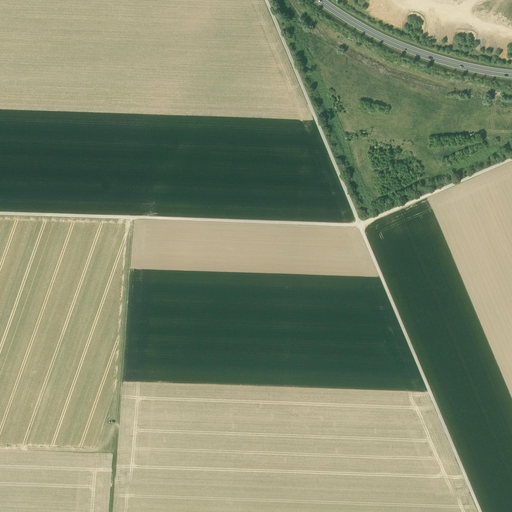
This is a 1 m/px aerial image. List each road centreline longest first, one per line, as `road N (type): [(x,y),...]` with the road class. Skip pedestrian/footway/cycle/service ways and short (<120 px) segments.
road 1 (unclassified): [(0,213),(359,225)]
road 2 (track): [(480,511),(359,225)]
road 3 (track): [(132,217),(109,511)]
road 4 (track): [(359,225),(265,0)]
road 5 (secondary): [(511,76),(398,46),(319,0)]
road 6 (track): [(511,163),(359,225)]
